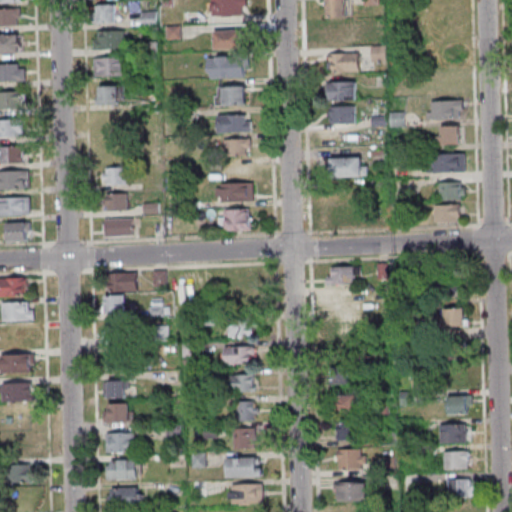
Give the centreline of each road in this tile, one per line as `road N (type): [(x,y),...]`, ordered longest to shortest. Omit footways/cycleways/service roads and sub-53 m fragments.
road 1 (residential): [(511,240),(0,261)]
road 2 (residential): [(72,511),(55,0)]
road 3 (residential): [(500,511),(484,0)]
road 4 (residential): [(299,511),(285,0)]
